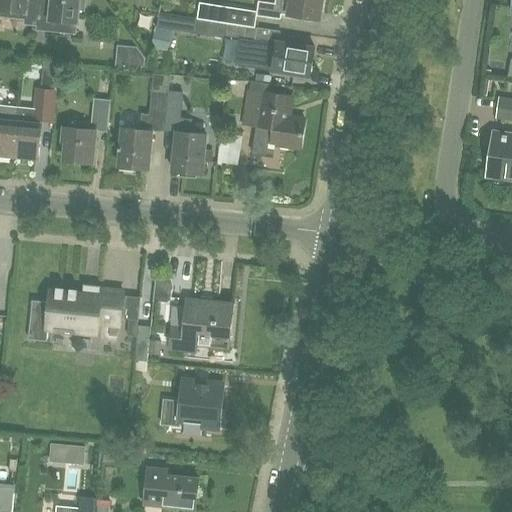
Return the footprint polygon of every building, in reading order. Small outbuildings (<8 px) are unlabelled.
[(37,26),(39,1),(40,1),(40,0),(0,0),(0,17),(24,20),(23,24),(36,26),(37,26)] [(51,0),(51,2),(40,1),(39,1),(37,26),(36,26),(35,30),(76,35),(78,10),(84,11),(85,0),(51,0)] [(319,20),(322,0),(274,0),(274,4),(257,2),(255,16),(279,19),(280,14),(319,20)] [(228,7),(199,3),(197,19),(159,13),(157,26),(170,29),(195,33),(197,19),(226,23),(228,7)] [(226,23),(225,34),(241,37),(237,66),(260,69),(272,71),(310,77),(312,65),(314,48),(276,42),(278,31),(253,28),(226,23)] [(157,26),(152,46),(164,49),(170,29),(157,26)] [(269,83),(270,75),(256,73),(254,81),(269,83)] [(305,120),(289,117),(292,98),(273,95),(275,84),(269,83),(254,81),(251,80),(244,124),(256,125),(253,142),(300,149),(305,120)] [(42,121),(53,122),(56,91),(35,89),(33,108),(18,107),(13,155),(38,158),(42,121)] [(152,123),(165,124),(167,97),(154,96),(152,123)] [(511,181),(511,98),(500,96),(497,118),(511,120),(511,138),(494,136),(488,179),(511,181)] [(181,99),(167,97),(165,124),(178,125),(181,99)] [(65,161),(93,164),(96,131),(108,133),(111,101),(93,99),(91,123),(80,122),(79,129),(63,128),(62,141),(66,142),(65,161)] [(0,154),(13,155),(18,107),(0,105),(0,154)] [(233,124),(234,112),(223,111),(221,123),(233,124)] [(149,169),(152,131),(123,128),(119,166),(149,169)] [(203,175),(206,134),(176,131),(172,172),(203,175)] [(171,298),(171,289),(173,288),(169,277),(161,272),(156,276),(154,300),(166,301),(171,298)] [(154,280),(143,279),(141,299),(153,300),(154,280)] [(49,329),(97,334),(98,323),(119,325),(123,292),(102,290),(102,284),(100,284),(99,289),(84,288),(84,293),(52,290),(51,300),(33,298),(32,300),(30,300),(30,302),(32,302),(28,337),(48,339),(49,329)] [(188,298),(184,332),(181,332),(180,338),(171,337),(170,350),(195,353),(196,346),(229,349),(233,303),(188,298)] [(128,320),(127,336),(136,337),(138,321),(128,320)] [(148,327),(137,326),(134,360),(144,361),(148,327)] [(150,356),(159,356),(160,341),(151,340),(150,356)] [(201,429),(220,431),(224,387),(200,385),(200,380),(182,378),(177,421),(184,422),(184,417),(202,419),(201,429)] [(125,461),(126,446),(106,444),(105,459),(125,461)] [(84,464),(85,446),(70,445),(68,462),(84,464)] [(17,472),(18,461),(10,460),(9,471),(17,472)] [(144,505),(195,510),(199,477),(168,475),(169,469),(148,467),(144,505)] [(0,511),(5,511),(12,511),(15,488),(0,486),(0,511)] [(95,511),(97,498),(80,497),(78,511),(95,511)]
